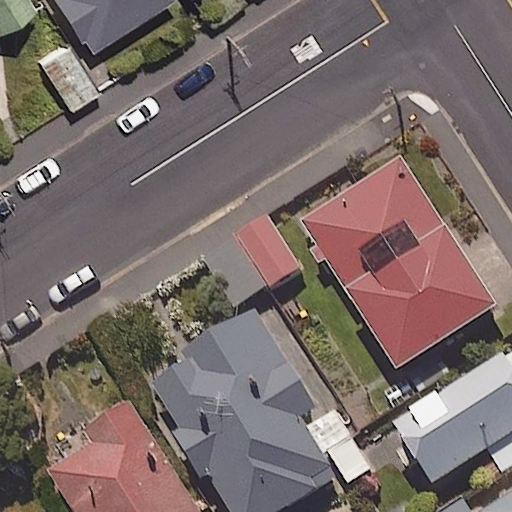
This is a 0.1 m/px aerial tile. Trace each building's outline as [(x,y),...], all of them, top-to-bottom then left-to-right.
[(0,0),(0,15),(23,0),(0,0)] [(60,0),(86,41),(151,0),(60,0)] [(62,35),(33,53),(65,104),(94,86),(62,35)] [(499,304),(402,157),(306,220),(402,367),(499,304)] [(300,269),(268,216),(239,233),(271,286),(300,269)] [(235,241),(210,258),(241,305),(266,289),(235,241)] [(151,374),(236,511),(279,511),(344,472),(351,484),(375,469),(351,431),(341,437),(260,307),(151,374)] [(511,466),(511,349),(383,429),(421,490),(491,447),(505,470),(511,466)] [(204,511),(132,400),(83,431),(91,444),(51,470),(78,511),(204,511)] [(511,511),(511,488),(479,509),(480,511),(511,511)] [(473,511),(465,500),(448,511),(473,511)]
